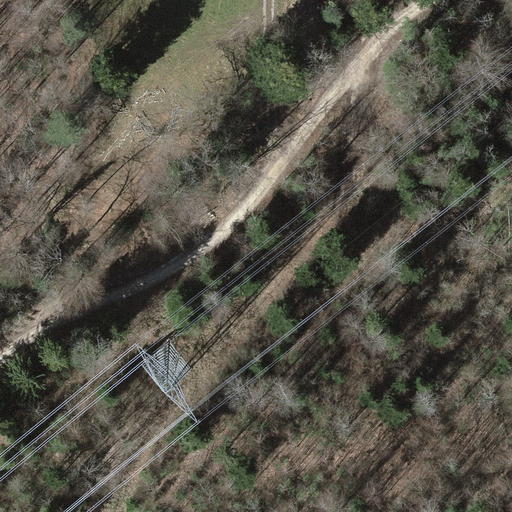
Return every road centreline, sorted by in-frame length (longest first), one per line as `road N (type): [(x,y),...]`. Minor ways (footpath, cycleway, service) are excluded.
road 1 (track): [(0,359),(59,317),(216,237),(374,46),(429,0)]
road 2 (track): [(282,161),(269,87),(267,0)]
